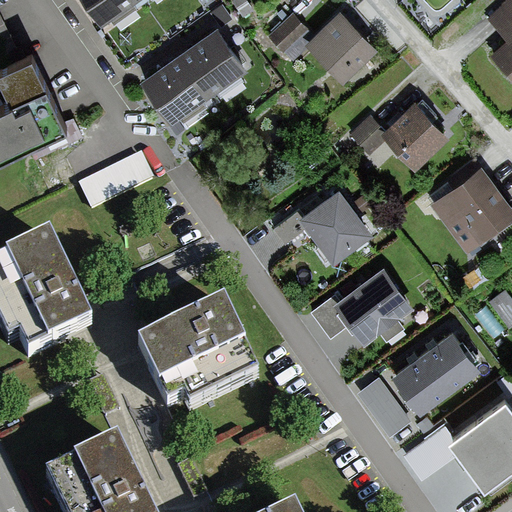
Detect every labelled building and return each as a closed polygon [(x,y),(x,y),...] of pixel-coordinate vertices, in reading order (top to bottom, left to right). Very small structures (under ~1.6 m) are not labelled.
[(87,0),(102,21),(132,0),(87,0)] [(249,0),(234,0),(244,14),(254,7),(249,0)] [(509,37),(493,51),(511,73),(511,0),(505,0),(489,15),(509,37)] [(342,5),(315,31),(306,39),(309,43),(344,79),(380,45),(342,5)] [(0,39),(13,33),(0,7),(0,39)] [(294,56),(309,43),(306,39),(315,31),(294,10),(271,31),(294,56)] [(217,23),(180,49),(209,91),(247,65),(217,23)] [(173,118),(209,91),(180,49),(142,76),(173,118)] [(0,157),(71,123),(36,51),(0,68),(13,95),(0,101),(0,157)] [(387,128),(385,129),(389,133),(421,164),(452,133),(416,98),(387,128)] [(371,151),(389,133),(385,129),(387,128),(371,111),(351,130),(371,151)] [(140,152),(79,183),(92,207),(152,176),(140,152)] [(511,203),(482,163),(433,200),(467,247),(511,213),(511,203)] [(340,186),(302,214),(298,208),(274,226),(286,241),(308,225),(334,261),(373,231),(340,186)] [(49,241),(0,264),(0,323),(8,341),(20,335),(30,355),(90,327),(49,241)] [(384,264),(340,297),(334,288),(309,307),(329,334),(350,319),(365,339),(379,328),(387,338),(405,325),(398,315),(414,303),(384,264)] [(511,294),(507,287),(489,300),(509,326),(511,323),(511,294)] [(222,304),(140,344),(170,404),(185,397),(190,408),(257,375),(222,304)] [(452,325),(424,347),(454,385),(482,363),(452,325)] [(424,347),(395,370),(424,408),(454,385),(424,347)] [(380,374),(358,390),(390,434),(412,418),(380,374)] [(511,403),(505,393),(451,433),(487,482),(489,480),(494,487),(511,474),(511,403)] [(441,427),(406,453),(423,476),(458,450),(441,427)] [(153,511),(120,442),(51,476),(68,511),(153,511)] [(191,461),(179,466),(194,499),(206,493),(191,461)]
